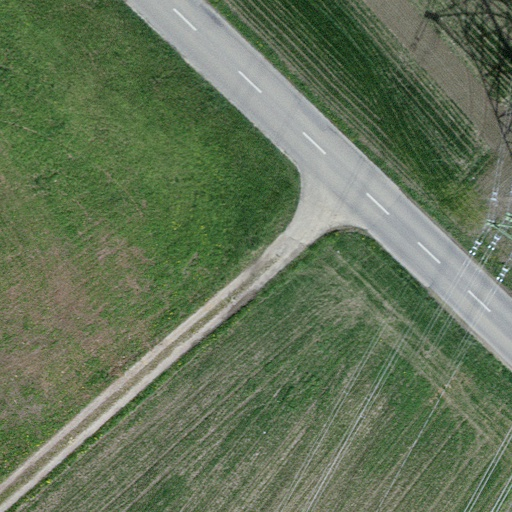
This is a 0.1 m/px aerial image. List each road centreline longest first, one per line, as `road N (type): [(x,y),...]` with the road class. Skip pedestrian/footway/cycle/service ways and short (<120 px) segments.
road 1 (tertiary): [(165,0),(511,333)]
road 2 (track): [(355,181),(0,497)]
